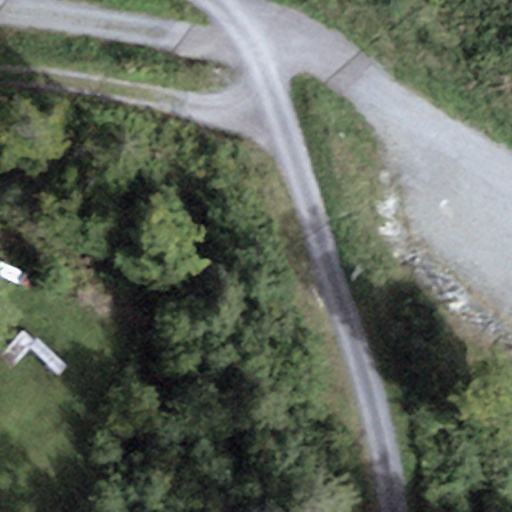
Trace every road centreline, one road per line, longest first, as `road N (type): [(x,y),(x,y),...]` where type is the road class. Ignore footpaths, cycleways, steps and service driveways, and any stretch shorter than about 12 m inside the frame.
road 1 (track): [(217,0),(276,58),(288,141),(467,511)]
road 2 (track): [(511,180),(380,88),(321,59),(276,58),(0,6)]
road 3 (track): [(276,58),(229,109),(0,79)]
